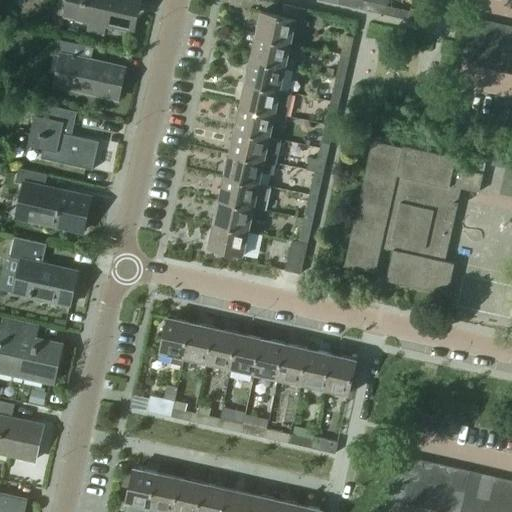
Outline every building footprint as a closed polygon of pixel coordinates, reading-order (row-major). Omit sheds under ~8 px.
[(139,0),(69,0),(66,16),(133,31),(139,0)] [(361,9),(363,0),(361,0),(338,0),(337,4),(361,9)] [(384,15),(386,5),(363,0),(361,9),(384,15)] [(291,42),(295,20),(303,22),(307,8),(284,3),(281,15),(262,11),(256,34),(291,42)] [(408,20),(411,8),(410,8),(409,11),(386,5),(384,15),(408,20)] [(432,25),(434,13),(411,8),(408,20),(432,25)] [(477,43),(482,20),(470,17),(465,40),(477,43)] [(490,46),(495,23),(482,20),(477,43),(490,46)] [(502,48),(507,25),(495,23),(490,46),(502,48)] [(511,50),(511,26),(507,25),(502,48),(511,50)] [(285,65),(291,42),(256,34),(251,58),(285,65)] [(350,55),(353,38),(344,36),(340,53),(350,55)] [(94,47),(58,39),(54,54),(64,56),(57,86),(118,99),(125,68),(91,60),(94,47)] [(473,64),(477,43),(465,40),(460,61),(473,64)] [(485,67),(490,46),(477,43),(473,64),(485,67)] [(497,70),(502,48),(490,46),(485,67),(497,70)] [(509,73),(511,56),(511,50),(502,48),(497,70),(509,73)] [(344,78),(350,55),(340,53),(335,76),(344,78)] [(280,89),(285,65),(251,58),(246,82),(292,92),(280,89)] [(339,103),(344,78),(335,76),(330,101),(339,103)] [(287,115),(292,92),(246,82),(241,104),(287,115)] [(334,125),(339,103),(330,101),(325,123),(334,125)] [(270,135),(275,112),(287,115),(241,104),(235,128),(270,135)] [(77,112),(50,106),(47,117),(35,114),(31,131),(46,137),(41,158),(93,170),(100,141),(72,135),(77,112)] [(329,149),(334,125),(325,123),(319,147),(329,149)] [(281,138),(270,136),(270,135),(235,128),(230,151),(276,161),(281,138)] [(479,191),(483,173),(454,167),(456,156),(402,144),(402,146),(373,139),(344,265),(375,272),(381,247),(387,248),(393,249),(386,281),(445,294),(452,262),(444,260),(460,192),(461,187),(479,191)] [(323,172),(329,149),(319,147),(314,170),(323,172)] [(259,183),(264,159),(276,162),(276,161),(230,151),(225,175),(259,183)] [(48,174),(20,168),(17,181),(25,183),(17,216),(84,231),(92,198),(45,188),(48,174)] [(318,196),(323,172),(314,170),(309,194),(318,196)] [(257,191),(259,183),(225,175),(220,198),(254,205),(265,208),(267,196),(265,192),(257,191)] [(313,219),(318,196),(309,194),(304,216),(313,219)] [(248,229),(254,205),(220,198),(214,222),(248,229)] [(307,243),(313,219),(304,216),(298,240),(307,243)] [(243,253),(248,229),(214,222),(209,245),(243,253)] [(47,244),(15,237),(10,257),(23,260),(16,292),(71,304),(78,271),(43,263),(47,244)] [(307,243),(298,240),(292,239),(286,270),(301,273),(307,243)] [(185,357),(192,323),(168,317),(161,351),(185,357)] [(37,326),(7,319),(0,347),(0,370),(53,383),(62,343),(34,337),(37,326)] [(208,362),(216,328),(192,323),(185,357),(208,362)] [(231,367),(239,333),(216,328),(208,362),(231,367)] [(255,373),(262,338),(239,333),(231,367),(255,373)] [(279,378),(286,344),(262,338),(255,373),(279,378)] [(301,383),(309,349),(286,344),(279,378),(301,383)] [(325,388),(332,354),(309,349),(301,383),(325,388)] [(349,394),(357,360),(332,354),(325,388),(349,394)] [(173,408),(175,401),(178,387),(167,385),(164,398),(150,395),(146,411),(171,417),(174,408),(173,408)] [(135,392),(131,408),(146,411),(150,395),(135,392)] [(16,403),(0,399),(0,451),(36,460),(44,424),(13,417),(16,403)] [(194,422),(197,413),(174,408),(171,417),(194,422)] [(218,427),(220,418),(197,413),(194,422),(218,427)] [(241,432),(243,423),(220,418),(218,427),(241,432)] [(265,438),(267,429),(243,423),(241,432),(265,438)] [(288,443),(290,434),(267,429),(265,438),(288,443)] [(311,448),(313,439),(290,434),(288,443),(311,448)] [(335,454),(338,442),(313,436),(313,439),(311,448),(335,454)] [(406,479),(411,458),(400,455),(395,477),(406,479)] [(418,482),(423,460),(411,458),(406,479),(418,482)] [(430,485),(435,463),(423,460),(418,482),(430,485)] [(441,487),(446,466),(435,463),(430,485),(441,487)] [(453,490),(458,468),(446,466),(441,487),(453,490)] [(151,507),(159,473),(135,467),(124,511),(149,511),(150,507),(151,507)] [(464,493),(469,471),(458,468),(453,490),(464,493)] [(476,496),(481,474),(469,471),(464,493),(476,496)] [(171,511),(174,511),(182,478),(159,473),(151,507),(171,511)] [(488,498),(493,477),(481,474),(476,496),(488,498)] [(401,502),(406,479),(395,477),(389,499),(401,502)] [(500,501),(505,479),(493,477),(488,498),(500,501)] [(198,511),(205,483),(182,478),(174,511),(198,511)] [(413,505),(418,482),(406,479),(401,502),(413,505)] [(511,504),(511,498),(511,480),(505,479),(500,501),(511,504)] [(425,507),(430,485),(418,482),(413,505),(425,507)] [(223,511),(228,488),(205,483),(198,511),(223,511)] [(436,510),(441,487),(430,485),(425,507),(436,510)] [(443,511),(447,511),(453,490),(441,487),(436,510),(443,511)] [(248,511),(253,494),(228,488),(223,511),(248,511)] [(459,511),(464,493),(453,490),(447,511),(459,511)] [(0,511),(24,511),(27,498),(0,492),(0,511)] [(471,511),(476,496),(464,493),(459,511),(471,511)] [(272,511),(275,499),(253,494),(248,511),(272,511)] [(484,511),(488,498),(476,496),(471,511),(484,511)] [(497,511),(500,501),(488,498),(484,511),(497,511)] [(297,511),(299,504),(275,499),(272,511),(297,511)] [(508,511),(511,504),(500,501),(497,511),(508,511)]
